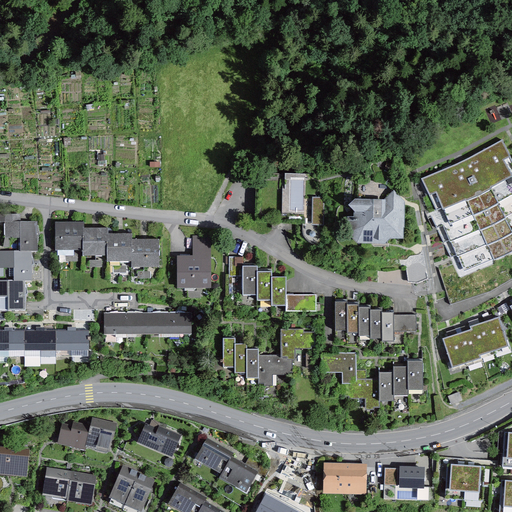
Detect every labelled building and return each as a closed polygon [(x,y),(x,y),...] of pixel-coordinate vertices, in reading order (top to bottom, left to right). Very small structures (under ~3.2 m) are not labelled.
[(511,160),(502,140),(421,178),(437,213),(431,216),(451,258),(457,255),(463,266),(490,253),(493,261),(511,251),(511,160)] [(361,203),(357,207),(361,214),(355,220),(357,234),(367,243),(390,242),(409,234),(408,204),(398,194),(391,199),(391,210),(376,210),(376,202),(361,203)] [(324,196),(313,196),(313,224),(324,224),(324,196)] [(38,224),(8,224),(8,238),(24,238),(24,252),(32,252),(38,252),(38,224)] [(73,250),(73,225),(60,225),(60,250),(73,250)] [(73,250),(86,250),(86,231),(86,225),(73,225),(73,250)] [(87,257),(99,257),(99,231),(86,231),(86,250),(87,257)] [(99,257),(111,257),(111,236),(111,231),(99,231),(99,257)] [(112,262),(124,262),(124,236),(111,236),(111,257),(112,262)] [(124,262),(136,262),(136,242),(136,236),(124,236),(124,262)] [(196,240),(197,250),(210,250),(209,239),(196,240)] [(136,268),(149,268),(149,242),(136,242),(136,262),(136,268)] [(149,242),(149,268),(162,268),(162,242),(149,242)] [(197,250),(197,261),(210,260),(210,250),(197,250)] [(24,252),(2,253),(3,268),(18,267),(19,283),(27,282),(33,282),(32,252),(24,252)] [(245,259),(231,260),(232,279),(247,278),(246,269),(245,259)] [(210,260),(197,261),(198,286),(211,286),(210,260)] [(198,286),(197,261),(182,261),(183,287),(198,286)] [(261,269),(246,269),(247,278),(247,297),(262,296),(261,274),(261,269)] [(276,274),(261,274),(262,296),(262,302),(276,302),(276,279),(276,274)] [(290,279),(276,279),(276,302),(276,308),(290,308),(290,298),(290,279)] [(19,283),(0,283),(0,298),(12,298),(12,312),(28,311),(27,282),(19,283)] [(298,298),(290,298),(290,308),(290,314),(298,314),(298,298)] [(351,305),(337,305),(338,332),(352,331),(351,308),(351,305)] [(363,307),(351,308),(352,331),(352,336),(364,335),(363,310),(363,307)] [(374,310),(363,310),(364,335),(364,338),(376,338),(375,313),(374,310)] [(387,312),(375,313),(376,338),(376,340),(389,339),(388,317),(387,312)] [(193,315),(171,316),(172,335),(193,335),(193,315)] [(129,335),(129,316),(109,316),(109,336),(129,335)] [(150,316),(129,316),(129,335),(150,335),(150,316)] [(171,316),(150,316),(150,335),(172,335),(171,316)] [(399,316),(388,317),(389,339),(389,344),(401,343),(400,333),(399,317),(399,316)] [(499,317),(484,322),(494,351),(509,346),(499,317)] [(470,327),(471,330),(480,356),(494,351),(484,322),(470,327)] [(0,358),(12,358),(12,329),(8,329),(9,333),(0,332),(0,358)] [(27,358),(26,333),(16,333),(16,329),(12,329),(12,358),(27,358)] [(26,333),(27,358),(45,358),(44,329),(41,329),(41,333),(26,333)] [(63,358),(62,333),(48,333),(48,329),(44,329),(45,358),(63,358)] [(77,358),(77,329),(72,329),(72,333),(62,333),(63,358),(77,358)] [(80,329),(77,329),(77,358),(91,357),(91,332),(80,332),(80,329)] [(471,330),(457,335),(466,363),(481,359),(480,356),(471,330)] [(283,331),(284,357),(284,363),(295,363),(295,369),(305,369),(304,331),(283,331)] [(457,335),(442,339),(452,368),(466,363),(457,335)] [(239,340),(226,341),(227,368),(241,368),(240,346),(239,340)] [(251,345),(240,346),(241,368),(241,374),(253,373),(251,352),(251,345)] [(263,352),(251,352),(253,373),(253,380),(264,380),(264,357),(263,352)] [(359,355),(327,356),(327,374),(346,374),(346,382),(349,382),(359,382),(359,355)] [(284,357),(264,357),(264,380),(265,387),(276,386),(276,376),(295,376),(295,369),(295,363),(284,363),(284,357)] [(414,365),(414,369),(415,392),(429,392),(428,364),(414,365)] [(399,370),(400,375),(400,397),(415,397),(415,392),(414,369),(399,370)] [(400,375),(385,375),(385,381),(386,402),(400,402),(400,397),(400,375)] [(385,381),(359,382),(349,382),(349,396),(356,396),(356,399),(369,399),(370,411),(386,410),(386,402),(385,381)] [(459,391),(449,396),(452,404),(463,400),(459,391)] [(96,420),(94,427),(89,445),(111,450),(117,425),(96,420)] [(88,449),(89,445),(94,427),(78,424),(77,428),(67,426),(63,443),(88,449)] [(162,432),(149,427),(142,443),(174,456),(181,437),(163,430),(162,432)] [(207,444),(197,461),(225,476),(232,463),(234,459),(207,444)] [(31,458),(0,455),(0,473),(30,476),(31,458)] [(291,462),(285,474),(298,480),(304,467),(291,462)] [(259,477),(232,463),(225,476),(223,480),(250,494),(259,477)] [(365,466),(326,465),(325,492),(364,493),(365,466)] [(480,467),(452,465),(450,490),(479,491),(480,467)] [(143,474),(123,466),(108,500),(127,509),(143,474)] [(424,468),(401,468),(400,487),(423,488),(424,468)] [(51,470),(47,496),(71,499),(74,473),(51,470)] [(74,473),(71,499),(94,502),(97,476),(74,473)] [(143,474),(127,509),(133,511),(143,511),(158,481),(143,474)] [(180,488),(171,505),(184,511),(202,511),(206,507),(208,503),(180,488)] [(289,498),(286,503),(297,508),(299,502),(289,498)] [(271,509),(269,511),(301,511),(278,503),(275,510),(271,509)]
